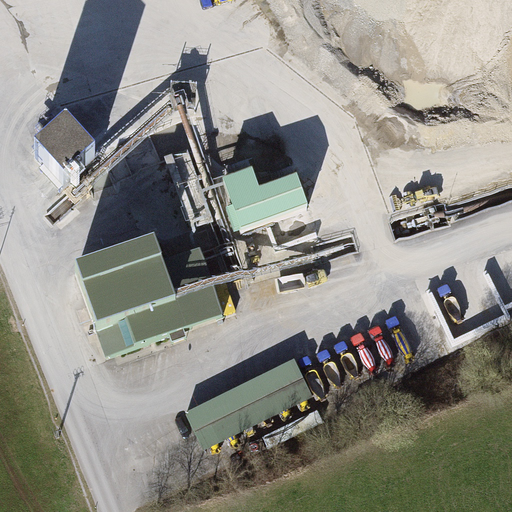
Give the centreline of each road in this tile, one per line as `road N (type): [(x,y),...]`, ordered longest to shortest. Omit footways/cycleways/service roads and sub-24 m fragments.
road 1 (track): [(80,425),(176,393),(330,317),(370,288),(371,230),(349,181),(211,65),(148,32),(79,19),(0,32)]
road 2 (unclassified): [(0,221),(115,511)]
road 3 (track): [(511,241),(370,288)]
